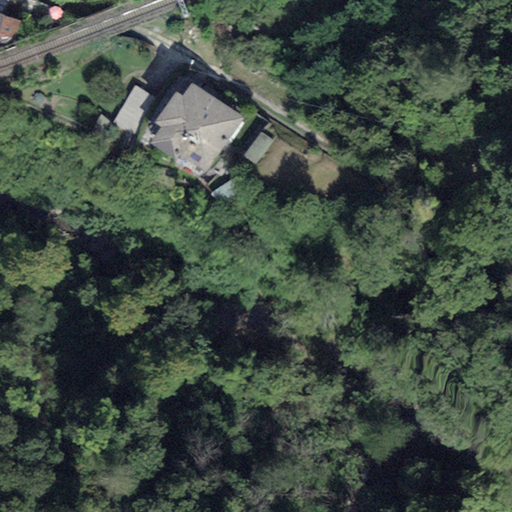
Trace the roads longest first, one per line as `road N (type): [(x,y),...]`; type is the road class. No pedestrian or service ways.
road 1 (track): [(0,303),(190,408),(265,428)]
road 2 (residential): [(60,0),(192,60)]
